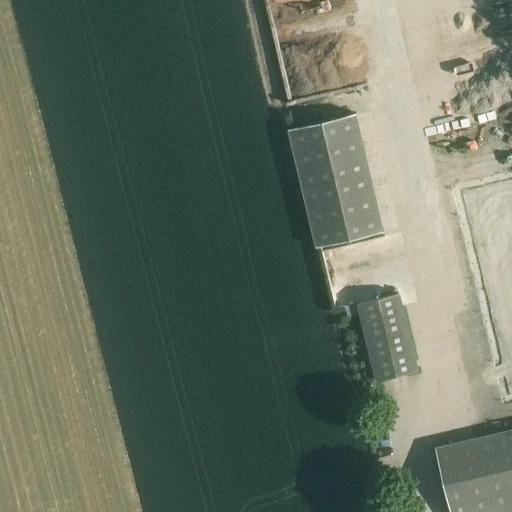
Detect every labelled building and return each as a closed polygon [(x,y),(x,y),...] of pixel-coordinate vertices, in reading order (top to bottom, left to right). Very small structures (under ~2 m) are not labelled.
[(443,112),(429,116),(433,134),(448,131),(443,112)] [(357,113),(288,129),(316,246),(385,230),(357,113)] [(511,177),(460,190),(511,402),(511,177)] [(357,303),(376,381),(419,370),(400,293),(357,303)] [(511,511),(511,428),(436,447),(451,511),(511,511)]
